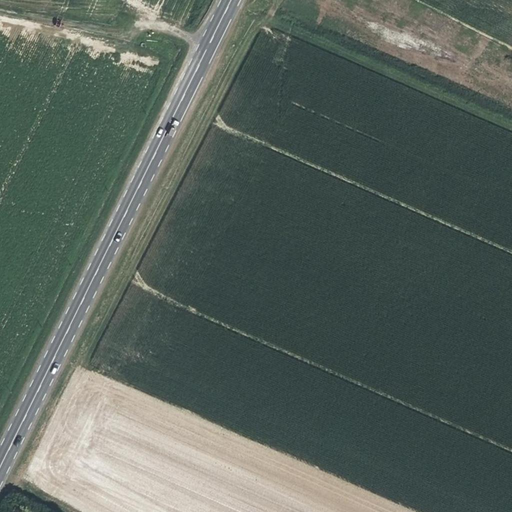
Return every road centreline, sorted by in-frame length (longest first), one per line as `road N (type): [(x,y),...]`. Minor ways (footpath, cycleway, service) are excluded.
road 1 (primary): [(233,0),(0,471)]
road 2 (track): [(207,52),(157,25),(1,0)]
